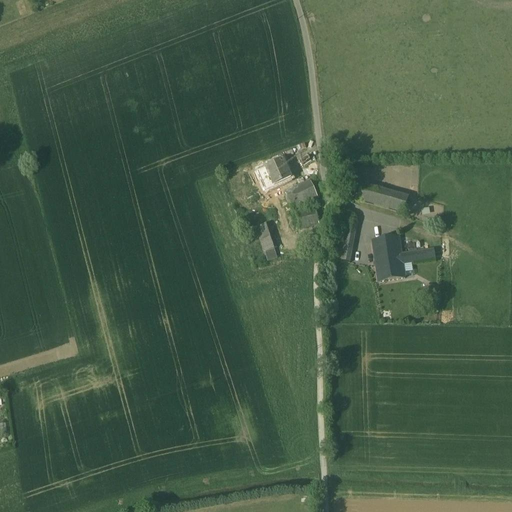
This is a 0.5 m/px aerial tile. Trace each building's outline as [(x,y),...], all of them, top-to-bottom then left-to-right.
[(283,161),(267,168),(275,186),(282,183),(290,179),(291,179),(283,161)] [(290,179),(282,183),(286,192),(294,188),(290,179)] [(286,192),(285,193),(293,211),(319,199),(311,181),(294,188),(286,192)] [(409,198),(363,185),(358,201),(405,213),(409,198)] [(316,209),(296,214),(300,230),(320,225),(316,209)] [(357,223),(343,220),(335,261),(350,263),(357,223)] [(267,225),(257,229),(265,252),(274,249),(267,225)] [(399,238),(373,241),(377,269),(403,265),(402,254),(399,238)] [(434,250),(402,254),(403,265),(436,260),(434,250)] [(403,265),(377,269),(379,283),(405,279),(403,265)] [(435,290),(428,286),(420,300),(427,304),(435,290)]
